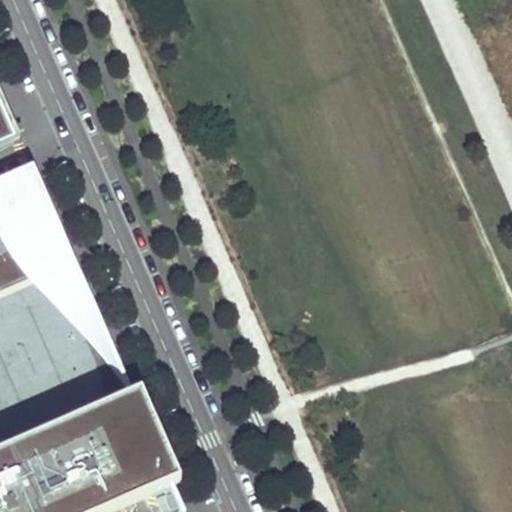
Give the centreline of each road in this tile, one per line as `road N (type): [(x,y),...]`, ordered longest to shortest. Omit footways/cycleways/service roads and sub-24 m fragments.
road 1 (residential): [(12,0),(235,511)]
road 2 (track): [(284,406),(511,334)]
